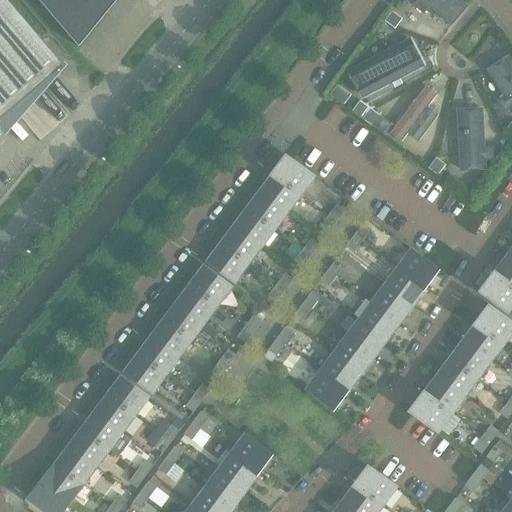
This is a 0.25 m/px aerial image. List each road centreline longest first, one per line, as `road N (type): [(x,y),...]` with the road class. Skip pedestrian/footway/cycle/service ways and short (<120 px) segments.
road 1 (residential): [(0,481),(363,0)]
road 2 (residential): [(511,199),(377,427),(295,511)]
road 3 (unclassified): [(0,254),(210,0)]
